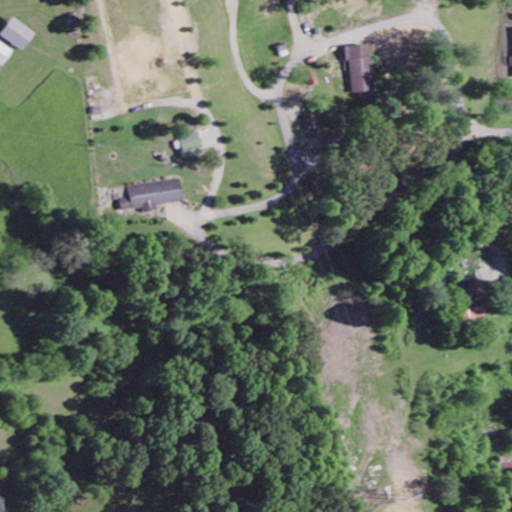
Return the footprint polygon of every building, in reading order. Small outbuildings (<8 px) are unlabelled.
[(35,36),(12,19),(0,35),(0,38),(21,54),(35,36)] [(0,69),(1,70),(14,53),(0,43),(0,69)] [(372,95),(370,47),(347,48),(350,96),(372,95)] [(183,160),(202,155),(196,134),(178,139),(183,160)] [(156,207),(183,204),(180,181),(128,188),(131,211),(141,210),(142,214),(157,212),(156,207)] [(460,284),(463,312),(483,310),(479,281),(460,284)]
